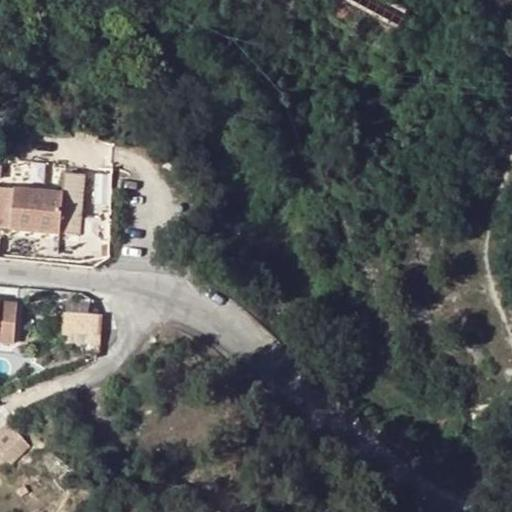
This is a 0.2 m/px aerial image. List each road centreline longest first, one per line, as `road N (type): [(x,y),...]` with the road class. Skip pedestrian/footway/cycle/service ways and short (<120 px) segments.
road 1 (residential): [(136,287),(217,327),(414,493),(451,511)]
road 2 (residential): [(0,404),(118,355),(136,327),(136,287)]
road 3 (residential): [(0,273),(136,287)]
